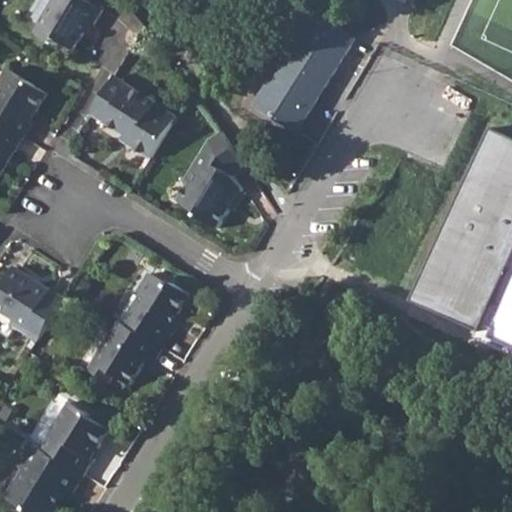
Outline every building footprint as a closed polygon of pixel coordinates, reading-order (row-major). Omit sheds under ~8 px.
[(104,9),(89,0),(56,0),(37,32),(57,45),(60,41),(74,50),(91,22),(95,24),(104,9)] [(283,80),(322,17),(316,14),(278,77),(283,80)] [(259,107),(299,131),(357,38),(322,17),(283,80),(278,77),(259,107)] [(0,93),(0,122),(25,138),(34,123),(29,120),(35,112),(38,112),(49,94),(9,69),(0,84),(0,85),(1,91),(0,93)] [(130,145),(153,158),(175,124),(154,111),(157,105),(158,103),(116,76),(92,114),(127,136),(130,145)] [(154,111),(175,124),(178,117),(157,105),(154,111)] [(0,177),(8,165),(5,164),(13,151),(16,152),(25,138),(0,122),(0,177)] [(511,137),(490,128),(412,301),(480,331),(493,301),(509,308),(495,339),(511,346),(511,137)] [(198,216),(219,229),(244,189),(235,177),(247,168),(223,132),(211,141),(187,180),(191,182),(180,201),(201,213),(198,216)] [(15,326),(40,341),(66,298),(15,266),(0,291),(0,309),(13,318),(15,326)] [(125,323),(164,348),(179,326),(174,322),(192,294),(174,284),(173,286),(152,274),(140,292),(142,297),(125,323)] [(493,301),(480,331),(495,339),(509,308),(493,301)] [(101,351),(89,370),(107,380),(116,378),(117,376),(133,386),(147,363),(153,367),(164,348),(125,323),(120,320),(110,335),(113,337),(105,350),(101,351)] [(100,449),(112,430),(92,417),(93,415),(73,402),(44,449),(87,475),(97,459),(92,456),(98,447),(100,449)] [(8,497),(31,511),(57,511),(61,506),(59,505),(65,495),(71,500),(87,475),(44,449),(34,443),(20,466),(25,470),(8,497)]
